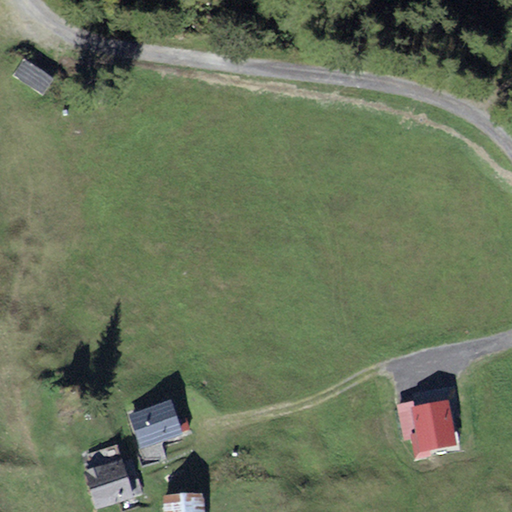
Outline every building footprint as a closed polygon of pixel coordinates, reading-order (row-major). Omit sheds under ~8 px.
[(52,79),(22,59),(11,76),(42,96),(52,79)] [(430,457),(429,451),(456,446),(448,400),(414,406),(411,406),(416,435),(410,436),(411,440),(414,460),(430,457)] [(140,450),(181,435),(169,401),(128,416),(140,450)] [(411,406),(414,406),(413,402),(397,404),(403,441),(411,440),(410,436),(416,435),(411,406)] [(97,509),(133,498),(121,460),(85,471),(97,509)] [(162,511),(204,511),(203,493),(161,496),(162,511)]
